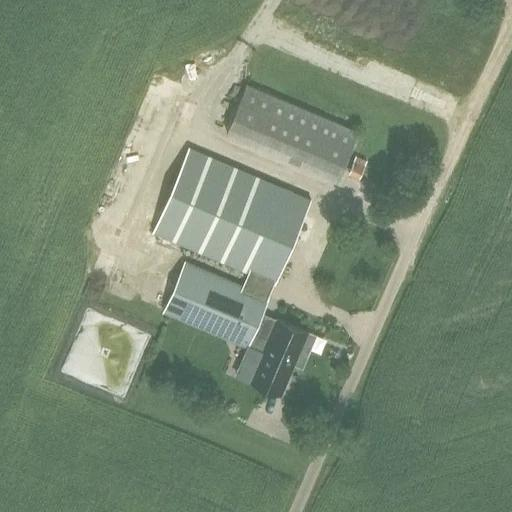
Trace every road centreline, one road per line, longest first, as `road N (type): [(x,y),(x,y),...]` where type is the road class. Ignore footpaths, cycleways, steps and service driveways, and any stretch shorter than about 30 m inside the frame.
road 1 (unclassified): [(300,511),(445,175)]
road 2 (track): [(445,175),(511,17)]
